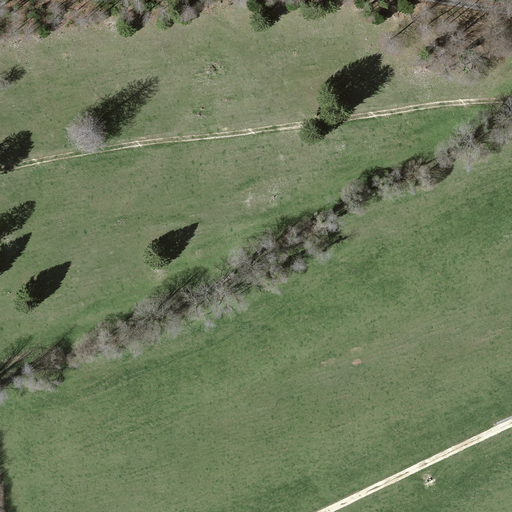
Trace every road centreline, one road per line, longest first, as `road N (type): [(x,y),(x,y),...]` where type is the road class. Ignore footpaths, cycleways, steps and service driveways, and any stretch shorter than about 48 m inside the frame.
road 1 (track): [(511,101),(156,142),(0,171)]
road 2 (track): [(327,511),(511,425)]
